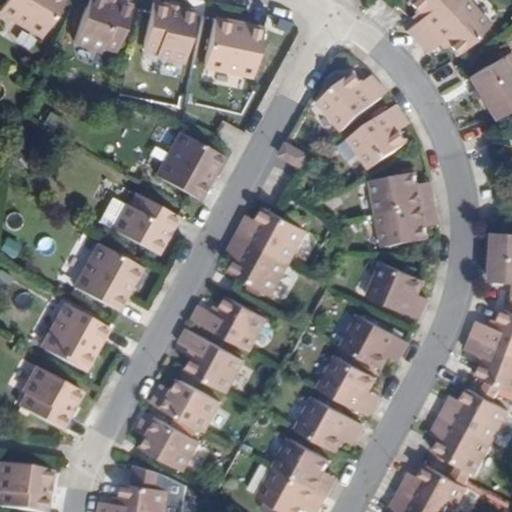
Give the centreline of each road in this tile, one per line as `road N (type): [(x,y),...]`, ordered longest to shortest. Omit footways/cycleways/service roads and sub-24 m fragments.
road 1 (residential): [(344,511),(452,306),(462,220),(450,148),(417,85),(383,47),(332,14)]
road 2 (residential): [(75,511),(88,457),(332,14)]
